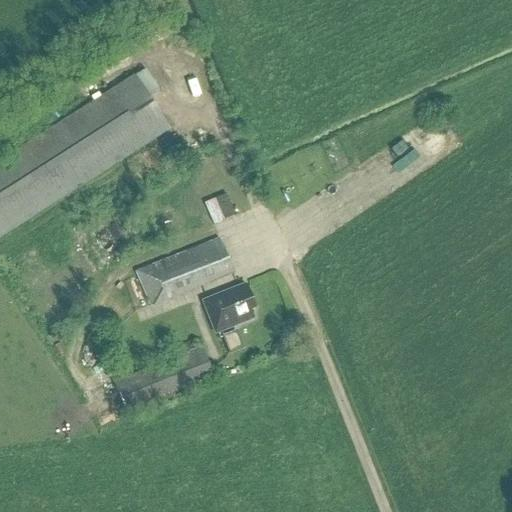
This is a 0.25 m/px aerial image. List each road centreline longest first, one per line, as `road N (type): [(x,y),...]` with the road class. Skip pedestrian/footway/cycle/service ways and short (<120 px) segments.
road 1 (track): [(286,268),(384,511)]
road 2 (track): [(168,51),(212,111),(258,207)]
